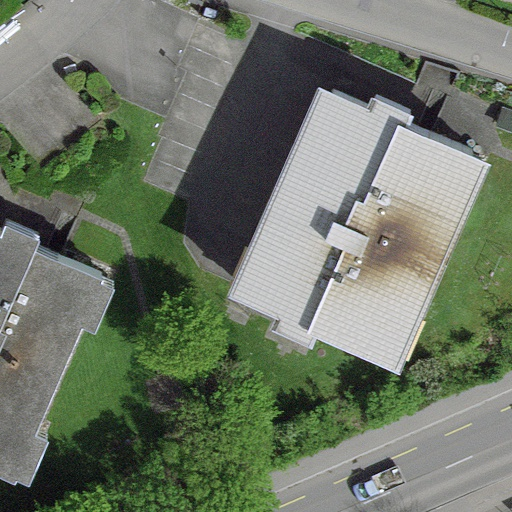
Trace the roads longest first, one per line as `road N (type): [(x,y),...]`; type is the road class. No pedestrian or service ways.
road 1 (residential): [(339,0),(511,55)]
road 2 (primary): [(345,511),(511,440)]
